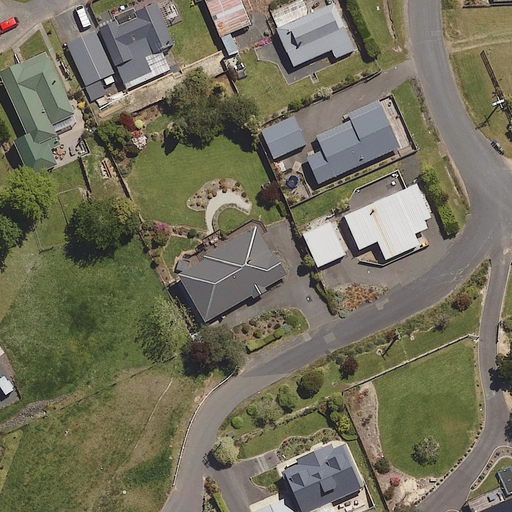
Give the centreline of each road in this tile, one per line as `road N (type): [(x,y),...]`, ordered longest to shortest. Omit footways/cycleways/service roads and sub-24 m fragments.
road 1 (residential): [(200,441),(234,392),(269,366),(428,289),(511,201)]
road 2 (residential): [(424,0),(427,45),(460,124),(511,194)]
